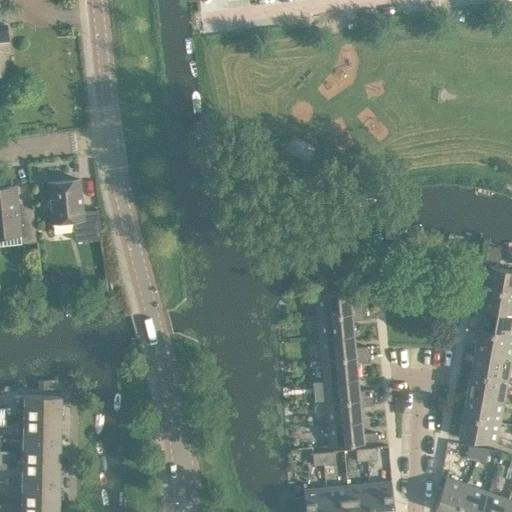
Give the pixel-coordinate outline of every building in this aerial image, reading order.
[(77,242),(101,240),(99,209),(82,210),(80,179),(48,182),(52,221),(73,219),(75,239),(77,242)] [(17,186),(0,187),(0,236),(20,235),(21,243),(37,242),(34,208),(19,210),(17,186)] [(489,244),(486,255),(499,259),(503,248),(489,244)] [(485,287),(511,291),(511,269),(489,265),(485,287)] [(84,299),(107,297),(107,295),(106,279),(82,281),(84,299)] [(481,308),(511,313),(511,291),(485,287),(481,308)] [(314,292),(316,315),(365,310),(364,304),(362,302),(350,303),(349,289),(314,292)] [(511,313),(481,308),(477,329),(511,335),(511,313)] [(318,336),(353,333),(351,319),(364,318),(366,316),(365,310),(316,315),(318,336)] [(473,351),(511,357),(511,351),(511,335),(477,329),(473,351)] [(320,358),(369,353),(368,347),(366,345),(354,347),(353,333),(318,336),(320,358)] [(507,379),(511,357),(473,351),(469,372),(507,379)] [(322,379),(357,376),(355,362),(368,361),(370,359),(369,353),(320,358),(322,379)] [(503,400),(507,379),(469,372),(466,393),(503,400)] [(324,401),(373,396),(372,390),(370,388),(358,389),(357,376),(322,379),(324,401)] [(49,380),(48,380),(38,380),(38,381),(38,388),(49,388),(49,380)] [(24,393),(24,416),(60,417),(60,394),(24,393)] [(462,414),(499,421),(503,400),(466,393),(462,414)] [(326,422),(361,419),(359,405),(372,404),(374,402),(373,396),(324,401),(326,422)] [(458,436),(495,443),(499,421),(462,414),(458,436)] [(24,416),(23,438),(59,438),(60,417),(24,416)] [(328,445),(377,440),(376,433),(374,431),(362,433),(361,419),(326,422),(328,445)] [(22,459),(59,460),(59,438),(23,438),(22,459)] [(476,459),(478,447),(467,445),(465,457),(476,459)] [(365,448),(366,460),(376,459),(375,447),(365,448)] [(478,447),(476,459),(486,460),(488,448),(478,447)] [(366,460),(365,448),(355,448),(356,461),(366,460)] [(0,459),(9,459),(9,451),(0,450),(0,459)] [(322,451),(323,464),(333,463),(332,450),(322,451)] [(323,464),(322,451),(312,452),(313,465),(323,464)] [(9,459),(0,459),(0,468),(8,468),(9,459)] [(22,481),(58,482),(59,460),(22,459),(22,481)] [(443,511),(456,511),(466,483),(445,476),(433,508),(443,511)] [(393,511),(391,480),(368,482),(370,511),(393,511)] [(21,503),(58,503),(58,482),(22,481),(21,503)] [(370,511),(368,482),(347,484),(349,511),(370,511)] [(478,511),(487,491),(466,483),(456,511),(478,511)] [(349,511),(347,484),(325,486),(327,511),(349,511)] [(327,511),(325,486),(303,488),(305,511),(327,511)] [(501,511),(507,498),(487,491),(478,511),(501,511)] [(511,511),(511,500),(507,498),(501,511),(511,511)] [(21,511),(57,511),(58,503),(21,503),(21,511)]
